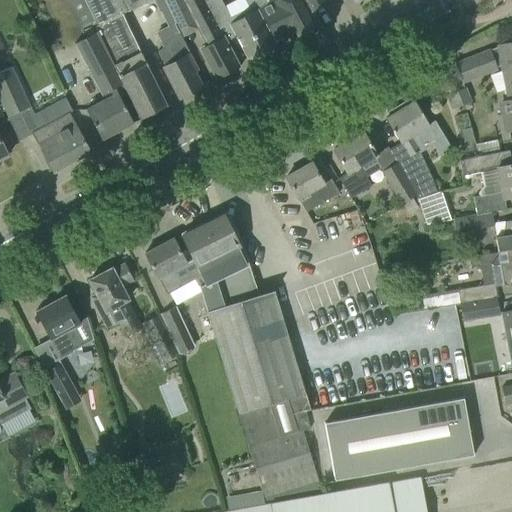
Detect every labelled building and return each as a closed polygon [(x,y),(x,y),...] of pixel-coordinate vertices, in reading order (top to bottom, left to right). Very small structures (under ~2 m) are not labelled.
[(92,20),(82,0),(62,0),(77,28),(92,20)] [(82,0),(92,20),(98,33),(125,91),(140,120),(166,106),(157,88),(119,10),(118,10),(113,0),(82,0)] [(123,0),(128,11),(148,0),(123,0)] [(161,0),(151,0),(166,29),(157,33),(162,43),(161,43),(163,48),(157,51),(165,67),(162,68),(179,99),(202,87),(194,72),(198,70),(174,25),(161,0)] [(222,37),(216,26),(207,8),(206,9),(203,4),(204,3),(202,0),(164,0),(174,18),(188,11),(206,46),(200,49),(216,80),(239,68),(223,37),(222,37)] [(209,0),(204,3),(203,4),(206,9),(207,8),(216,26),(230,19),(220,0),(209,0)] [(244,0),(251,13),(229,24),(240,44),(249,61),(262,55),(264,56),(271,52),(272,49),(276,47),(274,43),(276,42),(269,29),(269,28),(259,10),(267,6),(263,0),(244,0)] [(277,0),(267,6),(259,10),(269,28),(269,29),(276,42),(297,31),(299,35),(309,30),(319,24),(312,11),(326,3),(324,0),(277,0)] [(125,91),(98,33),(89,38),(77,44),(103,100),(85,110),(92,122),(101,140),(133,123),(124,106),(118,95),(125,91)] [(511,131),(511,41),(500,45),(501,45),(496,46),(497,48),(454,64),(462,83),(477,77),(476,76),(501,66),(507,99),(501,101),(507,132),(511,131)] [(30,107),(12,68),(11,66),(0,71),(0,102),(7,118),(30,107)] [(450,94),(455,108),(470,103),(464,88),(450,94)] [(408,101),(399,106),(398,105),(397,106),(397,107),(399,107),(400,110),(385,119),(400,143),(401,143),(410,158),(444,137),(434,121),(428,125),(414,101),(410,104),(408,101),(410,100),(409,99),(407,100),(408,101)] [(42,127),(31,133),(45,158),(53,173),(91,152),(81,135),(69,113),(69,112),(42,127)] [(471,128),(461,130),(465,144),(474,142),(471,128)] [(399,170),(400,169),(387,147),(375,154),(362,133),(333,150),(347,173),(338,178),(350,199),(372,187),(370,184),(360,167),(375,158),(383,172),(382,173),(402,206),(413,200),(416,198),(399,170)] [(477,143),(478,154),(499,152),(498,141),(477,143)] [(511,196),(511,161),(510,150),(503,152),(473,156),(459,159),(462,174),(480,171),(484,188),(478,194),(478,196),(472,197),(475,215),(490,212),(490,213),(506,209),(504,199),(510,197),(511,196)] [(414,161),(400,169),(399,170),(416,198),(417,198),(433,194),(429,181),(424,177),(414,161)] [(285,178),(306,212),(339,193),(330,178),(323,183),(311,163),(285,178)] [(417,200),(427,225),(451,220),(442,193),(417,200)] [(413,200),(402,206),(407,215),(418,208),(413,200)] [(490,212),(475,215),(475,216),(453,221),(456,234),(492,227),(490,213),(490,212)] [(224,216),(182,236),(190,254),(194,261),(201,275),(205,284),(198,286),(199,290),(206,313),(225,377),(226,377),(237,415),(240,414),(262,489),(267,504),(321,494),(303,431),(309,429),(305,411),(309,409),(273,291),(258,295),(245,256),(239,247),(233,234),(224,216)] [(498,254),(506,253),(505,251),(511,249),(511,221),(502,223),(504,236),(494,238),(498,254)] [(172,238),(144,254),(154,271),(166,294),(181,286),(201,275),(194,261),(187,265),(186,263),(182,256),(172,238)] [(511,249),(505,251),(506,253),(507,264),(499,266),(503,286),(511,284),(511,249)] [(126,301),(129,300),(122,287),(133,281),(124,263),(112,270),(111,269),(89,280),(96,295),(91,298),(107,329),(117,323),(124,338),(141,329),(126,301)] [(458,290),(460,304),(495,298),(493,284),(458,290)] [(86,319),(79,322),(65,296),(63,297),(36,312),(36,311),(35,312),(50,340),(60,358),(72,352),(71,351),(92,339),(86,319)] [(495,298),(460,304),(463,321),(498,315),(495,298)] [(161,315),(180,354),(196,346),(176,306),(161,315)] [(511,311),(502,314),(511,358),(511,311)] [(142,323),(161,359),(176,351),(157,316),(142,323)] [(75,393),(59,362),(45,369),(60,400),(75,393)] [(0,425),(34,410),(14,373),(0,380),(0,425)] [(491,380),(483,382),(485,395),(493,394),(491,380)] [(511,385),(500,387),(504,405),(511,403),(511,385)] [(473,456),(463,398),(323,423),(334,480),(473,456)] [(159,455),(142,460),(148,479),(165,473),(159,455)] [(259,505),(229,511),(224,511),(425,511),(419,478),(399,481),(321,494),(267,504),(259,505)] [(227,499),(229,511),(259,505),(258,493),(227,499)]
